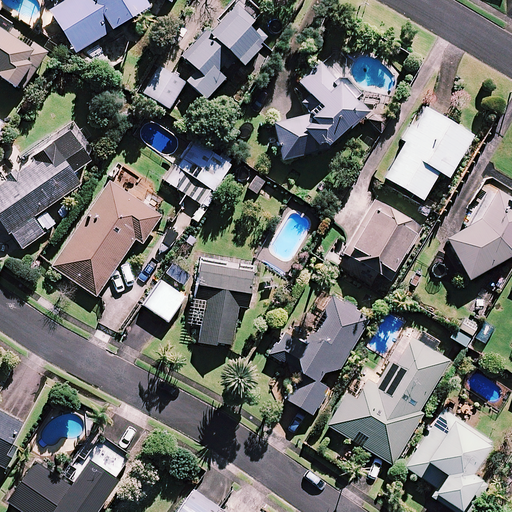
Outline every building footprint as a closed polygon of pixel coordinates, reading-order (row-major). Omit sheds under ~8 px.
[(171,0),(69,0),(49,12),(74,55),(148,10),(139,0),(161,0),(169,5),(171,0)] [(259,14),(242,0),(236,0),(205,38),(201,35),(180,60),(197,74),(186,86),(205,102),(237,64),(242,69),(262,45),(245,31),(259,14)] [(13,32),(0,23),(0,77),(15,88),(27,71),(32,75),(44,58),(27,46),(24,50),(8,39),(13,32)] [(320,65),(297,84),(319,111),(312,117),(271,127),(280,163),(315,156),(363,117),(352,104),(353,103),(354,102),(355,100),(356,97),(356,95),(356,93),(356,91),(355,89),(354,87),(352,85),(350,84),(348,82),(346,82),(344,81),(342,81),(340,82),(337,83),(336,84),(320,65)] [(183,84),(158,69),(142,95),(168,110),(183,84)] [(470,139),(420,109),(399,145),(402,147),(382,181),(420,203),(437,174),(446,180),(470,139)] [(89,162),(67,133),(0,185),(0,223),(21,251),(55,225),(44,211),(78,185),(70,176),(89,162)] [(203,208),(215,189),(174,163),(162,181),(203,208)] [(164,198),(119,167),(51,268),(95,298),(134,241),(141,246),(159,218),(153,214),(164,198)] [(511,200),(501,195),(495,191),(484,213),(478,223),(444,242),(465,280),(511,255),(511,200)] [(418,230),(375,203),(342,256),(385,283),(418,230)] [(252,274),(199,265),(193,300),(204,302),(197,345),(230,350),(237,308),(246,310),(252,274)] [(183,299),(160,283),(144,307),(167,323),(183,299)] [(368,319),(334,298),(305,347),(283,334),(270,356),(304,376),(288,403),(312,417),(328,390),(317,384),(325,370),(335,375),(368,319)] [(479,326),(465,317),(451,339),(465,348),(479,326)] [(448,361),(402,335),(373,387),(356,377),(326,429),(393,467),(422,415),(419,413),(448,361)] [(490,444),(441,411),(403,468),(436,490),(432,496),(456,511),(459,511),(479,483),(468,476),(490,444)] [(21,426),(0,413),(0,468),(3,470),(15,449),(10,446),(21,426)] [(102,437),(85,461),(113,480),(129,457),(102,437)] [(113,480),(85,461),(67,487),(33,463),(5,502),(19,511),(94,511),(116,482),(113,480)] [(214,511),(217,508),(192,490),(176,511),(214,511)]
